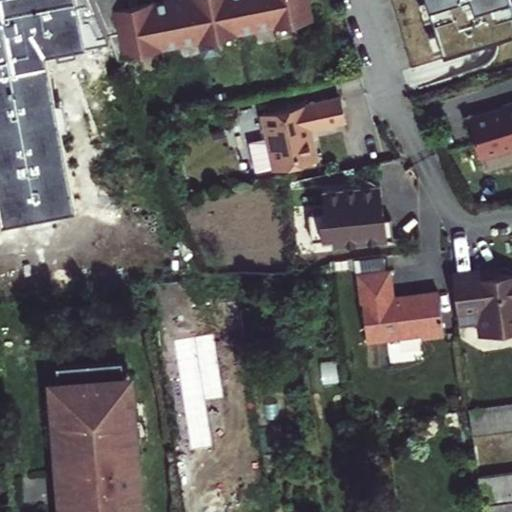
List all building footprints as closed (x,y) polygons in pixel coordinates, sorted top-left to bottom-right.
[(94,0),(0,0),(0,202),(3,217),(76,203),(46,49),(110,37),(107,30),(94,0)] [(129,0),(94,0),(107,30),(110,37),(116,52),(118,57),(311,17),(308,0),(171,0),(170,0),(168,2),(165,0),(162,0),(153,2),(153,0),(150,0),(151,0),(151,2),(139,5),(138,8),(136,7),(131,8),(130,4),(129,0)] [(151,0),(130,4),(131,8),(136,7),(138,8),(139,5),(151,2),(151,0)] [(511,6),(510,0),(425,0),(444,60),(511,38),(511,6)] [(272,165),(272,168),(317,158),(309,126),(344,118),(341,104),(338,94),(259,112),(265,136),(248,140),(255,169),(272,165)] [(466,117),(477,153),(491,149),(511,142),(511,99),(501,103),(502,106),(466,117)] [(394,236),(391,215),(384,216),(382,201),(380,182),(322,188),(324,209),(308,210),(311,238),(332,236),(332,243),(394,236)] [(454,320),(480,316),(483,337),(511,333),(511,279),(475,284),(474,274),(449,277),(454,320)] [(385,279),(351,285),(362,352),(440,340),(432,294),(389,301),(385,279)] [(60,511),(141,511),(131,377),(51,383),(60,511)] [(511,400),(467,407),(468,421),(470,432),(511,426),(511,400)] [(478,499),(511,494),(511,466),(475,471),(478,499)] [(508,511),(507,499),(494,501),(495,511),(508,511)] [(495,511),(494,501),(479,503),(479,511),(495,511)]
